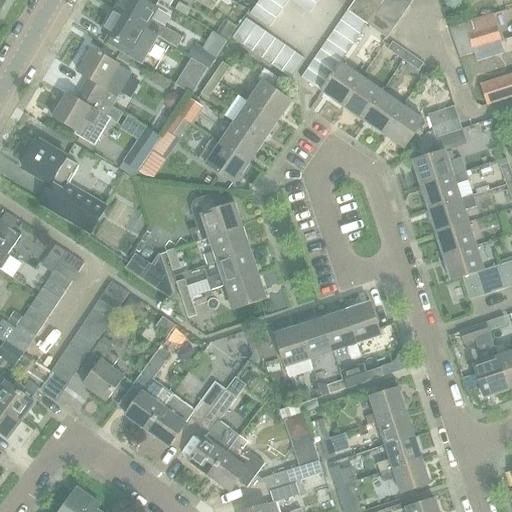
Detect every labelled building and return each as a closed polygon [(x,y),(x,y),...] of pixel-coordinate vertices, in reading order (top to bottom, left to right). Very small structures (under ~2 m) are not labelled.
[(143,0),(121,0),(115,10),(159,36),(178,47),(183,38),(151,19),(157,8),(143,0)] [(195,0),(212,10),(218,0),(195,0)] [(277,17),(284,8),(273,0),(259,0),(257,3),(277,17)] [(312,0),(289,0),(309,14),(317,3),(312,0)] [(376,15),(376,14),(383,5),(374,0),(356,0),(355,1),(376,15)] [(386,0),(384,4),(403,17),(409,7),(399,0),(386,0)] [(348,11),(369,25),(376,15),(355,1),(348,11)] [(269,28),(277,17),(257,3),(250,14),(269,28)] [(395,27),(403,17),(384,4),(383,5),(376,14),(395,27)] [(115,10),(103,31),(109,34),(105,42),(142,64),(159,36),(115,10)] [(347,11),(340,20),(361,35),(367,25),(347,11)] [(376,14),(376,15),(369,25),(388,38),(395,27),(376,14)] [(453,40),(496,27),(493,16),(471,22),(450,29),(453,40)] [(262,59),(275,39),(275,38),(246,19),(232,38),(262,59)] [(225,20),(216,34),(227,40),(228,40),(230,38),(236,27),(235,27),(225,20)] [(361,35),(340,20),(334,30),(354,44),(361,35)] [(453,40),(459,58),(474,53),(472,48),(492,41),(495,49),(503,47),(496,27),(453,40)] [(199,45),(218,55),(227,40),(216,34),(208,29),(199,45)] [(327,40),(347,54),(354,44),(334,30),(327,40)] [(511,44),(511,74),(479,84),(485,104),(511,96),(511,38),(505,40),(507,46),(511,44)] [(262,59),(271,65),(285,46),(280,42),(275,39),(262,59)] [(327,40),(320,50),(340,64),(341,63),(347,54),(327,40)] [(387,50),(403,61),(409,53),(393,42),(387,50)] [(217,58),(195,43),(186,58),(207,72),(217,58)] [(285,46),(271,65),(281,72),(295,52),(285,46)] [(83,90),(112,106),(119,95),(112,91),(117,83),(110,78),(118,65),(92,49),(79,73),(89,79),(83,90)] [(340,64),(320,50),(301,78),(311,85),(321,92),(340,64)] [(120,52),(116,58),(128,65),(132,59),(120,52)] [(305,59),(295,52),(281,72),(291,79),(305,59)] [(409,53),(403,61),(419,71),(424,63),(409,53)] [(211,78),(219,83),(229,68),(222,63),(211,78)] [(343,107),(363,79),(342,64),(322,92),(343,107)] [(183,72),(176,85),(192,95),(200,82),(183,72)] [(219,83),(211,78),(201,93),(208,98),(219,83)] [(364,121),(383,93),(363,79),(343,107),(364,121)] [(248,103),(276,123),(291,102),(262,82),(248,103)] [(66,94),(53,116),(76,130),(74,134),(95,147),(111,118),(107,116),(112,106),(83,90),(77,100),(66,94)] [(384,135),(403,107),(383,93),(364,121),(384,135)] [(168,95),(164,99),(165,104),(169,107),(174,107),(177,103),(176,98),(173,94),(168,95)] [(233,124),(262,143),(276,123),(248,103),(233,124)] [(194,104),(183,119),(190,124),(201,109),(194,104)] [(403,107),(384,135),(405,150),(424,122),(403,107)] [(436,139),(462,130),(454,107),(428,116),(436,139)] [(167,131),(173,135),(180,140),(190,124),(183,119),(178,116),(167,131)] [(212,139),(248,164),(262,143),(233,124),(220,144),(213,138),(212,139)] [(248,164),(212,139),(198,160),(234,185),(248,164)] [(107,206),(69,182),(79,166),(66,158),(67,157),(39,141),(23,168),(50,184),(39,203),(92,233),(107,206)] [(103,161),(130,177),(139,162),(112,146),(103,161)] [(455,150),(446,153),(445,151),(412,162),(420,186),(453,175),(449,162),(458,159),(455,150)] [(151,152),(138,172),(145,176),(153,178),(165,161),(151,152)] [(505,185),(511,182),(511,177),(507,163),(499,166),(505,185)] [(420,186),(427,209),(460,199),(456,186),(468,182),(464,171),(453,175),(420,186)] [(460,199),(427,209),(435,233),(468,223),(464,211),(476,207),(473,195),(461,199),(460,199)] [(192,231),(196,243),(242,227),(235,204),(219,209),(217,202),(214,199),(211,198),(207,197),(197,201),(194,203),(192,206),(192,210),(198,229),(192,231)] [(0,269),(1,271),(11,256),(9,255),(21,237),(0,222),(0,269)] [(442,257),(476,247),(468,223),(435,233),(442,257)] [(242,227),(196,243),(196,244),(209,239),(213,252),(203,255),(207,266),(217,263),(250,251),(242,227)] [(56,246),(50,256),(60,263),(61,262),(67,253),(56,246)] [(483,270),(476,247),(442,257),(450,281),(462,277),(472,274),(483,270)] [(174,250),(165,253),(171,271),(180,269),(174,250)] [(221,274),(206,279),(210,290),(224,286),(258,274),(250,251),(217,263),(221,274)] [(61,262),(79,273),(85,265),(67,253),(61,262)] [(160,255),(159,254),(152,265),(135,254),(126,268),(169,297),(173,292),(160,255)] [(73,283),(79,273),(61,262),(60,263),(55,271),(73,283)] [(505,289),(511,286),(511,271),(509,262),(497,266),(505,289)] [(484,270),(492,293),(505,289),(497,266),(484,270)] [(480,297),(492,293),(484,270),(483,270),(472,274),(480,297)] [(55,271),(49,280),(67,292),(73,283),(55,271)] [(266,299),(258,274),(224,286),(232,310),(266,299)] [(472,274),(462,277),(469,300),(480,297),(472,274)] [(16,276),(13,280),(24,287),(26,283),(16,276)] [(61,300),(67,292),(49,280),(43,289),(61,300)] [(175,283),(181,300),(190,297),(184,280),(175,283)] [(111,282),(105,291),(123,303),(128,296),(130,294),(111,282)] [(43,289),(37,298),(54,309),(61,300),(43,289)] [(123,303),(105,291),(99,300),(117,312),(121,307),(123,303)] [(123,303),(121,307),(132,314),(139,303),(128,296),(123,303)] [(190,297),(181,300),(186,318),(195,315),(190,297)] [(48,318),(54,309),(37,298),(31,307),(48,318)] [(99,300),(93,309),(111,321),(117,312),(99,300)] [(345,311),(356,345),(381,336),(370,303),(345,311)] [(31,307),(25,316),(42,327),(48,318),(31,307)] [(111,321),(93,309),(87,318),(105,330),(111,321)] [(345,311),(321,319),(332,352),(349,347),(354,360),(360,358),(356,345),(345,311)] [(14,312),(8,322),(16,328),(23,318),(14,312)] [(36,336),(42,327),(25,316),(19,325),(36,336)] [(163,317),(157,326),(169,335),(175,325),(163,317)] [(503,317),(485,323),(488,331),(489,331),(506,325),(503,317)] [(87,318),(81,327),(99,339),(105,330),(87,318)] [(332,352),(321,319),(298,327),(313,371),(310,360),(332,352)] [(485,323),(459,332),(463,344),(475,339),(482,361),(472,365),(475,374),(463,378),(468,391),(480,387),(483,398),(508,390),(493,347),(495,347),(489,331),(488,331),(485,323)] [(19,325),(13,334),(30,345),(36,336),(19,325)] [(81,327),(75,336),(93,348),(99,339),(81,327)] [(298,327),(274,335),(285,368),(286,368),(309,360),(298,327)] [(24,354),(30,345),(13,334),(7,343),(12,347),(24,354)] [(69,345),(87,357),(93,348),(75,336),(69,345)] [(3,341),(0,345),(0,357),(3,360),(12,347),(7,343),(3,341)] [(165,341),(156,354),(137,381),(147,388),(166,362),(165,361),(174,348),(165,341)] [(106,403),(124,378),(111,369),(118,359),(109,352),(111,349),(100,342),(81,367),(92,374),(83,386),(106,403)] [(503,344),(495,347),(493,347),(508,390),(511,388),(511,351),(506,353),(503,344)] [(69,345),(63,354),(81,366),(87,357),(69,345)] [(63,354),(57,363),(75,375),(81,366),(63,354)] [(75,375),(57,363),(51,372),(56,375),(68,383),(69,384),(75,375)] [(381,368),(361,374),(364,382),(383,376),(384,376),(381,368)] [(361,374),(361,373),(344,379),(347,388),(364,382),(361,374)] [(55,382),(49,391),(58,397),(68,383),(56,375),(52,380),(55,382)] [(0,406),(22,422),(35,404),(23,395),(25,391),(8,379),(6,382),(0,378),(0,406)] [(347,388),(344,379),(326,385),(329,394),(347,388)] [(173,395),(147,431),(170,448),(190,419),(200,426),(209,414),(218,401),(226,390),(216,383),(196,411),(173,395)] [(126,416),(147,431),(173,395),(164,388),(155,401),(143,392),(126,416)] [(367,425),(377,422),(406,412),(398,388),(369,398),(374,414),(365,417),(367,425)] [(318,408),(318,407),(315,399),(297,405),(279,411),(282,420),(318,408)] [(207,436),(189,462),(210,477),(240,435),(220,421),(229,409),(218,401),(209,414),(200,426),(209,433),(207,436)] [(0,433),(8,440),(22,422),(0,406),(0,433)] [(385,446),(414,436),(406,412),(377,422),(385,446)] [(303,418),(287,423),(292,440),(309,434),(303,418)] [(308,425),(313,443),(329,438),(323,420),(315,422),(308,425)] [(240,435),(210,477),(231,492),(233,489),(238,481),(248,487),(257,474),(236,459),(249,442),(240,435)] [(389,460),(377,464),(380,473),(422,460),(414,436),(385,446),(389,460)] [(335,457),(329,438),(313,443),(314,444),(321,442),(327,459),(335,457)] [(320,460),(286,472),(290,484),(324,473),(320,460)] [(400,494),(430,484),(422,460),(380,473),(383,483),(396,479),(400,494)] [(336,488),(345,485),(339,466),(330,469),(336,488)] [(300,481),(290,484),(269,491),(273,503),(304,494),(300,481)] [(345,485),(336,488),(343,511),(362,511),(352,483),(345,485)] [(68,511),(78,498),(96,511),(100,506),(77,489),(60,511),(68,511)] [(68,511),(97,511),(96,511),(78,498),(68,511)] [(438,511),(434,499),(405,509),(406,511),(438,511)]
